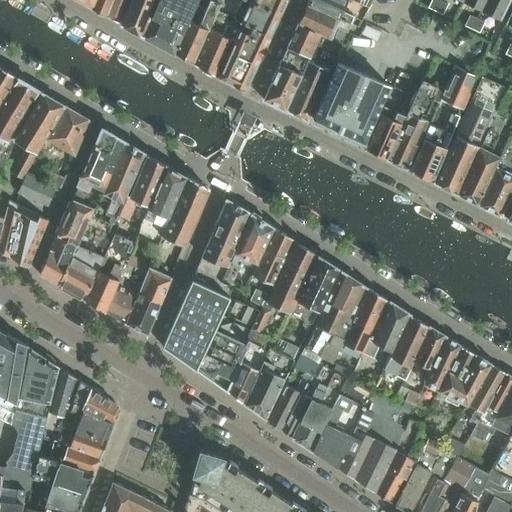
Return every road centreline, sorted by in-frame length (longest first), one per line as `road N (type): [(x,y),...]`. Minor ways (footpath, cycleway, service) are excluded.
road 1 (residential): [(222,184),(511,363)]
road 2 (residential): [(511,236),(250,109)]
road 3 (residential): [(352,511),(138,376)]
road 4 (residential): [(250,109),(54,0)]
road 5 (residential): [(222,184),(138,376)]
road 6 (residential): [(97,114),(19,303)]
road 7 (residential): [(138,376),(86,511)]
road 8 (residential): [(97,114),(222,184)]
road 9 (residential): [(138,376),(19,303)]
